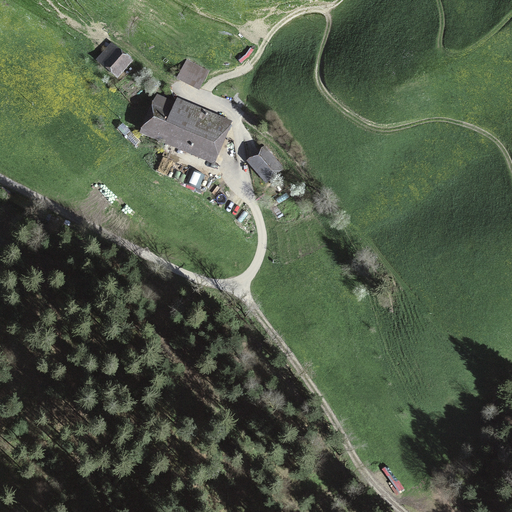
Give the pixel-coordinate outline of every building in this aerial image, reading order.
[(97,60),(117,77),(131,60),(111,43),(97,60)] [(186,58),(177,76),(201,87),(209,68),(186,58)] [(176,103),(161,97),(148,128),(176,139),(174,145),(183,148),(185,143),(217,155),(231,120),(178,99),(176,103)] [(266,178),(276,169),(264,154),(266,153),(262,148),(249,159),(266,178)] [(195,168),(188,183),(199,188),(206,173),(195,168)]
